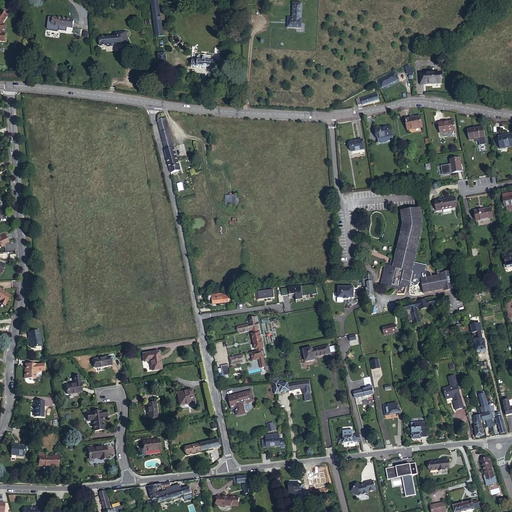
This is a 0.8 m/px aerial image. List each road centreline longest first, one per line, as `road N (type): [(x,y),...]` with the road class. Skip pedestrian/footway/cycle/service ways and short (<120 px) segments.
road 1 (residential): [(154,103),(231,469)]
road 2 (tertiary): [(511,114),(419,100),(330,115),(154,103)]
road 3 (residential): [(0,431),(19,290),(9,86)]
road 4 (residential): [(332,458),(499,446)]
road 5 (tertiary): [(154,103),(9,86)]
road 6 (residential): [(0,486),(129,481)]
